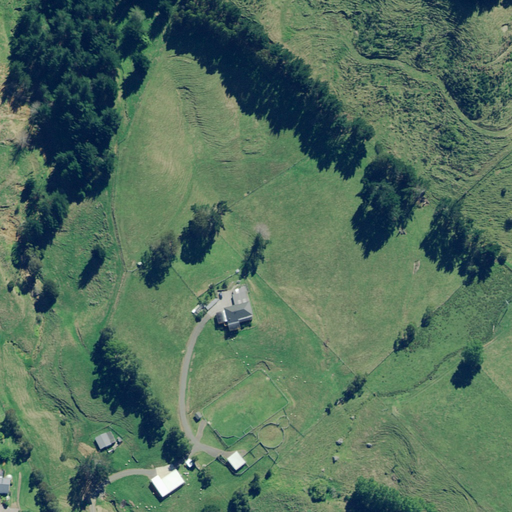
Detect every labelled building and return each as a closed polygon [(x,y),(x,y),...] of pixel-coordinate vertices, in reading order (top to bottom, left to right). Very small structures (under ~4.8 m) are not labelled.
[(224,310),(230,332),(241,329),(240,324),(253,320),(249,303),(248,303),(244,288),(235,290),(236,296),(232,296),(235,307),(224,310)] [(116,443),(110,432),(95,440),(100,451),(116,443)] [(245,464),(236,453),(227,461),(236,472),(245,464)] [(1,480),(2,470),(0,469),(0,494),(9,496),(10,481),(1,480)] [(184,484),(176,472),(161,483),(157,477),(151,481),(162,499),(184,484)]
